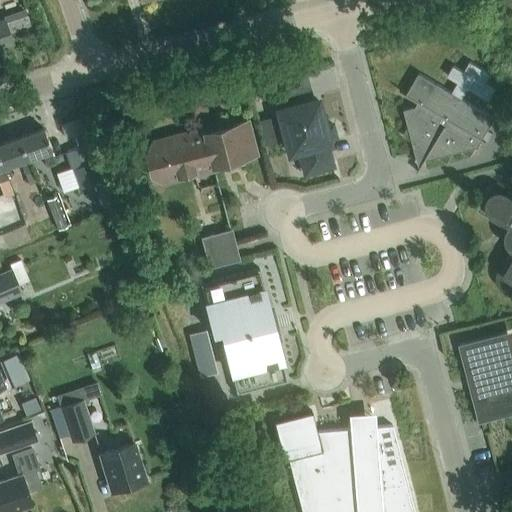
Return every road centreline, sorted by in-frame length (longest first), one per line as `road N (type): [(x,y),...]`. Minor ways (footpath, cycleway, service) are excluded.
road 1 (unclassified): [(466,511),(419,352),(332,373),(323,341),(328,326),(442,293),(455,266),(447,243),(417,234),(323,256),(296,245),(290,212),(373,190),(382,175),(340,10)]
road 2 (unclassified): [(340,10),(93,70)]
